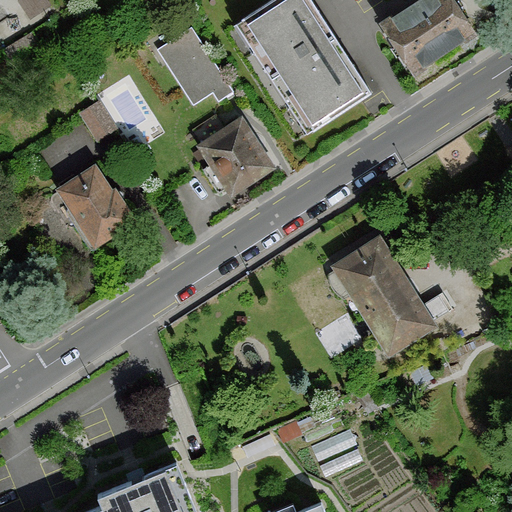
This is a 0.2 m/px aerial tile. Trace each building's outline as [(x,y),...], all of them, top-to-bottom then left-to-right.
[(307,131),(366,94),(307,0),(277,0),(239,24),(307,131)] [(451,0),(413,0),(378,24),(415,75),(475,35),(451,0)] [(230,91),(190,28),(157,49),(191,103),(212,90),(217,99),(230,91)] [(98,101),(80,112),(96,140),(115,129),(98,101)] [(241,115),(197,144),(230,195),(274,166),(241,115)] [(93,165),(57,187),(94,247),(136,221),(115,186),(109,190),(93,165)] [(379,234),(331,265),(388,354),(436,324),(379,234)] [(102,505),(86,511),(196,511),(176,462),(98,495),(102,505)] [(323,511),(320,503),(298,511),(323,511)]
